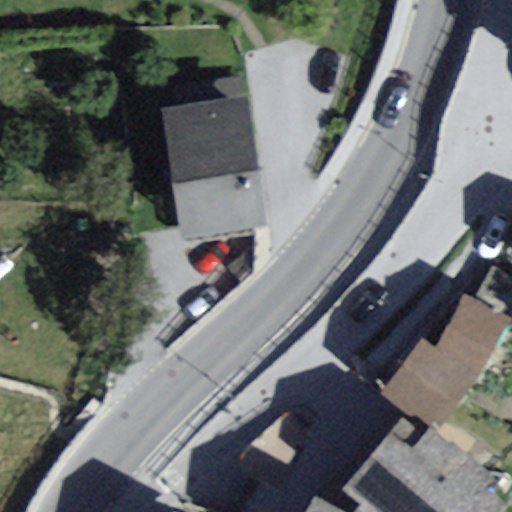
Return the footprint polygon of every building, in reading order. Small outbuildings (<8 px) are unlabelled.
[(253,105),(175,118),(196,246),(274,234),(253,105)] [(511,264),(511,194),(489,181),(452,234),(508,270),(511,264)] [(511,272),(508,270),(481,308),(511,329),(511,272)] [(441,351),(490,385),(511,347),(511,329),(481,308),(472,301),(441,351)] [(441,351),(432,345),(389,398),(451,439),(490,385),(441,351)] [(392,511),(511,511),(511,508),(413,434),(368,493),(392,511)] [(342,511),(313,496),(304,511),(342,511)]
